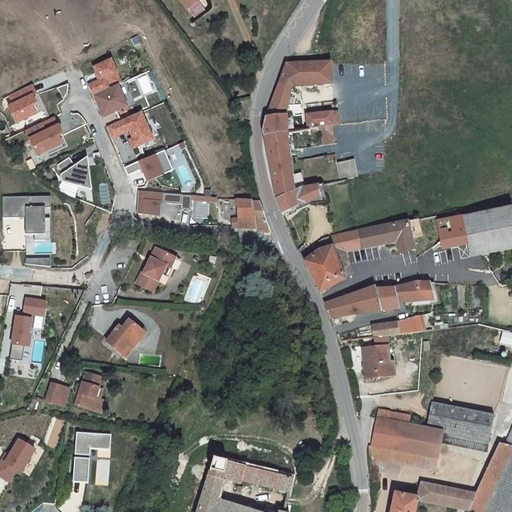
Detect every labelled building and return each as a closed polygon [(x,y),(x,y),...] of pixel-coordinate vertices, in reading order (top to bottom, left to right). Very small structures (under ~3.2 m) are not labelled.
[(199,2),(188,10),(194,18),(205,9),(199,2)] [(112,62),(95,69),(100,82),(89,87),(93,97),(118,86),(122,85),(112,62)] [(332,63),(288,64),(281,80),(286,82),(286,87),(289,87),(319,86),(319,79),(324,78),(325,85),(333,85),(332,63)] [(281,80),(267,119),(285,116),(290,89),(289,89),(289,87),(286,87),(286,82),(281,80)] [(34,86),(12,96),(16,105),(11,108),(19,124),(38,115),(34,107),(39,105),(35,97),(39,95),(34,86)] [(118,86),(93,97),(97,106),(99,105),(105,118),(127,108),(118,86)] [(99,105),(97,106),(103,119),(105,118),(99,105)] [(303,115),(304,128),(321,127),(330,126),(336,125),(335,113),(303,115)] [(141,114),(120,123),(124,131),(129,129),(131,132),(134,140),(130,142),(134,150),(153,141),(141,114)] [(285,117),(285,116),(267,119),(264,127),(264,132),(265,137),(273,181),(291,177),(283,135),(285,117)] [(285,117),(283,135),(290,134),(291,133),(293,118),(285,117)] [(120,123),(107,129),(112,140),(131,132),(129,129),(124,131),(120,123)] [(330,126),(321,127),(323,146),(332,145),(330,126)] [(61,128),(32,141),(39,157),(64,146),(60,138),(65,136),(61,128)] [(290,134),(283,135),(291,177),(295,176),(289,145),(292,144),(290,134)] [(165,152),(125,170),(128,178),(140,173),(142,177),(145,176),(148,183),(174,171),(165,152)] [(71,158),(60,167),(65,175),(63,176),(64,183),(95,191),(90,158),(77,167),(71,158)] [(343,180),(349,179),(349,181),(360,179),(357,161),(340,164),(343,180)] [(303,175),(295,176),(299,190),(304,187),(306,189),(307,189),(303,175)] [(277,200),(299,190),(295,176),(291,177),(273,181),(277,200)] [(307,189),(306,189),(310,203),(311,204),(311,206),(315,205),(329,204),(325,185),(307,189)] [(310,203),(306,189),(304,187),(299,190),(277,200),(282,216),(283,215),(310,203)] [(165,194),(139,192),(137,213),(159,217),(159,204),(164,204),(165,194)] [(191,211),(192,200),(192,197),(165,194),(164,204),(181,205),(181,210),(191,211)] [(51,197),(3,197),(3,218),(19,218),(19,214),(26,214),(26,218),(26,235),(34,235),(45,235),(45,218),(45,208),(51,208),(51,197)] [(234,220),(234,228),(255,231),(271,228),(269,221),(263,205),(254,204),(254,202),(236,201),(238,220),(234,220)] [(511,210),(462,219),(462,220),(467,246),(470,259),(511,251),(511,210)] [(51,218),(45,218),(45,235),(34,235),(35,241),(51,240),(51,218)] [(462,220),(438,223),(444,250),(467,246),(462,220)] [(417,221),(354,233),(361,253),(395,241),(400,257),(415,253),(409,238),(420,235),(417,221)] [(354,233),(333,236),(325,238),(324,239),(329,248),(339,268),(350,264),(347,258),(361,253),(354,233)] [(305,263),(321,293),(356,275),(350,264),(339,268),(329,248),(323,249),(319,251),(305,263)] [(178,271),(183,261),(160,249),(153,260),(151,259),(138,286),(153,294),(166,268),(172,271),(174,269),(178,271)] [(52,259),(36,260),(36,267),(52,268),(52,259)] [(375,289),(380,311),(400,310),(401,305),(433,301),(428,283),(415,282),(396,290),(394,290),(375,289)] [(458,307),(480,307),(480,286),(458,286),(458,307)] [(325,306),(330,319),(380,311),(375,289),(327,305),(325,306)] [(46,303),(26,300),(24,314),(22,313),(21,318),(16,318),(10,360),(23,362),(25,347),(29,348),(31,337),(29,337),(30,329),(34,329),(36,316),(44,317),(46,303)] [(374,327),(375,340),(423,333),(423,319),(406,323),(398,325),(374,327)] [(133,350),(146,334),(131,322),(124,330),(121,327),(107,343),(122,355),(129,346),(133,350)] [(390,362),(388,348),(363,349),(366,377),(396,375),(396,362),(390,362)] [(94,399),(102,379),(86,373),(73,405),(93,415),(99,401),(94,399)] [(61,409),(68,391),(52,384),(45,401),(61,409)] [(430,401),(424,429),(487,441),(493,414),(430,401)] [(379,410),(377,420),(407,425),(408,416),(379,410)] [(377,420),(373,444),(368,444),(373,491),(378,492),(380,462),(435,471),(442,441),(485,450),(487,441),(424,429),(407,425),(377,420)] [(110,437),(77,434),(76,456),(80,456),(90,457),(90,449),(108,451),(110,437)] [(3,460),(0,465),(0,475),(10,482),(18,470),(22,473),(37,451),(20,440),(11,456),(6,462),(3,460)] [(511,450),(511,445),(505,444),(499,443),(477,494),(469,511),(471,511),(511,511),(511,450)] [(87,482),(89,460),(80,459),(75,459),(73,481),(87,482)] [(213,459),(198,511),(280,511),(278,511),(277,511),(252,511),(217,501),(225,475),(289,493),(294,479),(213,459)] [(469,511),(477,494),(422,483),(419,499),(419,500),(468,511),(469,511)] [(416,511),(419,500),(419,499),(396,495),(392,511),(416,511)]
